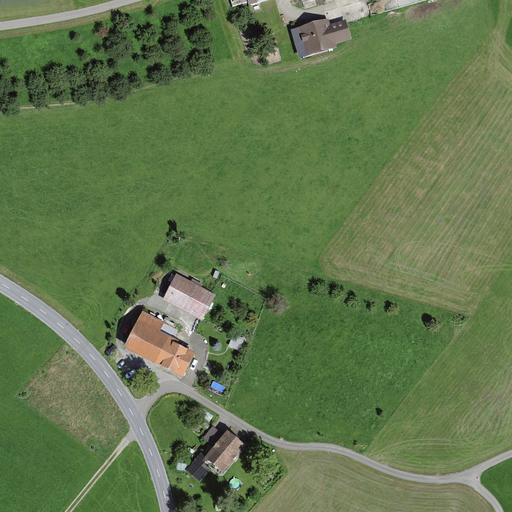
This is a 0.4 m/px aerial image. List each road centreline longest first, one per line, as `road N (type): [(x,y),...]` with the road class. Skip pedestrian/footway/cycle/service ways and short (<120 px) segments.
road 1 (tertiary): [(0,282),(66,329),(118,389),(156,464),(168,511)]
road 2 (unclassified): [(0,27),(133,0)]
